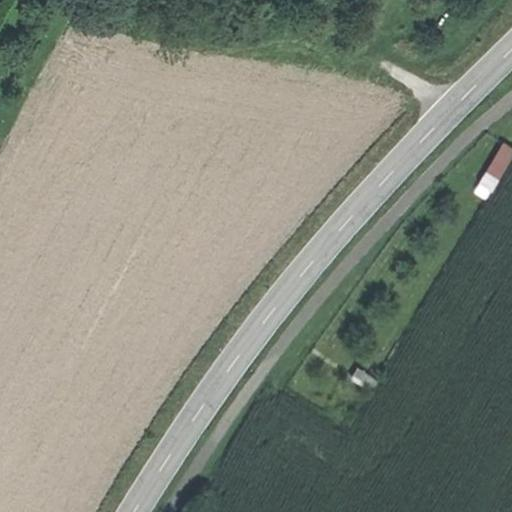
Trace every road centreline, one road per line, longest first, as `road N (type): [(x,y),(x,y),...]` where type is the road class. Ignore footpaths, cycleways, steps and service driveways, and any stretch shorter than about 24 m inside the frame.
road 1 (tertiary): [(260,320),(393,164),(511,44)]
road 2 (tertiary): [(260,320),(131,511)]
